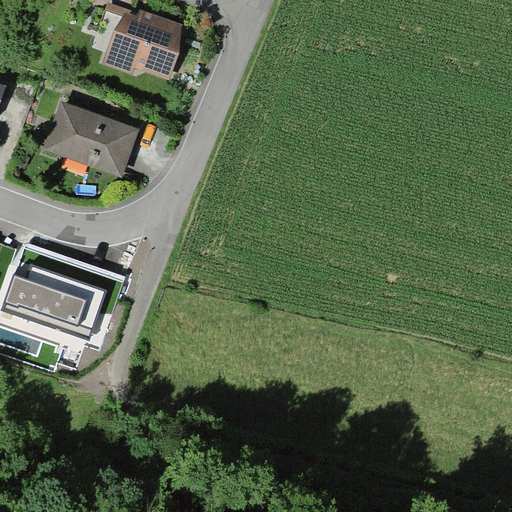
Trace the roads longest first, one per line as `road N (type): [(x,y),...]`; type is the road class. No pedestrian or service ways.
road 1 (residential): [(0,203),(68,231),(125,225),(162,207),(200,155),(251,19)]
road 2 (track): [(485,511),(167,442)]
